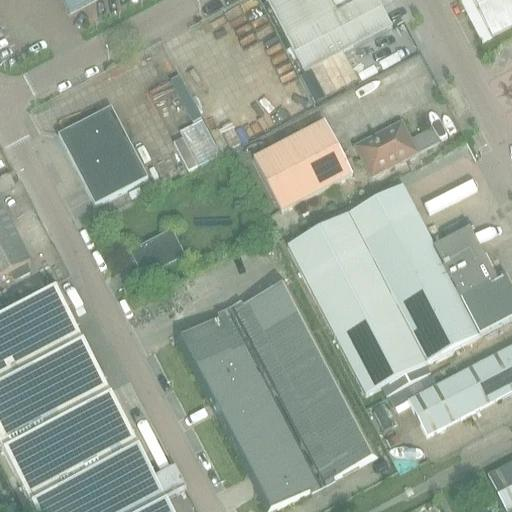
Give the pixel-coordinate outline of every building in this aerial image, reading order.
[(100,0),(60,0),(69,16),(100,0)] [(275,0),(267,5),(305,77),(393,31),(376,0),(275,0)] [(511,0),(470,0),(493,43),(511,31),(511,0)] [(58,140),(95,210),(148,183),(112,112),(58,140)] [(222,159),(203,124),(181,135),(199,170),(222,159)] [(281,216),(353,179),(325,125),(254,163),(281,216)] [(356,150),(372,181),(439,146),(432,131),(411,143),(402,126),(356,150)] [(183,141),(174,146),(189,175),(198,171),(183,141)] [(324,231),(288,249),(301,274),(366,399),(381,391),(402,380),(426,367),(427,367),(511,323),(511,290),(507,280),(505,281),(497,285),(476,245),(469,232),(434,250),(416,215),(403,190),(324,231)] [(0,208),(0,280),(31,265),(1,208),(0,208)] [(131,255),(144,280),(184,259),(171,234),(131,255)] [(178,344),(209,402),(258,377),(268,396),(327,365),(307,327),(309,326),(289,286),(243,310),(246,314),(222,327),(220,323),(178,344)] [(0,323),(0,391),(85,347),(61,301),(49,298),(0,323)] [(0,391),(0,448),(4,457),(112,401),(85,347),(0,391)] [(511,350),(452,381),(471,417),(511,395),(511,350)] [(209,402),(249,479),(253,477),(262,494),(257,497),(265,511),(278,511),(310,496),(308,492),(332,479),(334,483),(380,460),(369,439),(366,440),(327,365),(268,396),(258,377),(209,402)] [(408,405),(427,440),(471,417),(452,381),(408,405)] [(112,401),(4,457),(32,511),(140,454),(112,401)] [(140,454),(32,511),(158,511),(168,507),(165,503),(154,482),(140,454)] [(511,511),(511,467),(488,480),(504,511),(511,511)] [(176,471),(154,482),(165,503),(174,498),(187,492),(176,471)]
